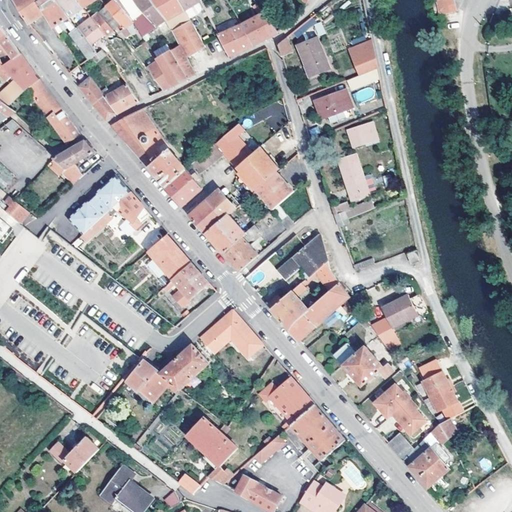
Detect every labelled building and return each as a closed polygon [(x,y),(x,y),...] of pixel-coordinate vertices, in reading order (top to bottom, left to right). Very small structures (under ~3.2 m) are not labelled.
[(14,0),(29,24),(46,13),(38,0),(14,0)] [(78,28),(70,17),(59,1),(57,0),(38,0),(46,13),(56,28),(65,21),(91,58),(97,54),(90,45),(78,28)] [(70,17),(84,7),(78,0),(57,0),(59,1),(70,17)] [(86,10),(93,4),(90,0),(78,0),(84,7),(86,10)] [(127,27),(134,22),(117,0),(112,0),(107,4),(108,6),(125,29),(127,27)] [(135,0),(117,0),(134,22),(144,38),(158,27),(139,5),(135,0)] [(158,27),(166,20),(155,0),(135,0),(139,5),(158,27)] [(206,48),(191,19),(181,0),(155,0),(166,20),(172,31),(183,51),(187,58),(206,48)] [(181,0),(191,19),(207,10),(202,0),(181,0)] [(302,10),(306,4),(301,0),(299,0),(296,5),(302,10)] [(438,0),(443,15),(457,11),(454,0),(438,0)] [(100,12),(93,4),(86,10),(92,18),(100,12)] [(121,32),(125,29),(108,6),(100,12),(113,29),(117,26),(121,32)] [(119,36),(113,29),(100,12),(92,18),(105,34),(109,40),(113,39),(119,36)] [(273,35),(278,32),(265,12),(242,24),(254,44),(273,35)] [(95,41),(105,34),(92,18),(78,28),(90,45),(95,41)] [(292,32),(296,38),(304,33),(303,32),(312,27),(309,21),(292,32)] [(320,22),(314,25),(319,36),(325,33),(320,22)] [(0,40),(13,58),(21,53),(0,23),(0,40)] [(238,53),(254,44),(242,24),(220,35),(231,57),(238,53)] [(132,35),(127,27),(125,29),(121,32),(127,39),(132,35)] [(279,44),(283,55),(292,52),(287,38),(279,44)] [(318,38),(298,46),(311,77),(331,69),(318,38)] [(97,54),(102,51),(95,41),(90,45),(97,54)] [(157,56),(169,48),(166,43),(154,52),(157,56)] [(349,53),(358,76),(360,76),(379,68),(374,43),(349,53)] [(107,56),(102,51),(97,54),(91,58),(94,64),(107,56)] [(180,83),(189,79),(176,55),(173,51),(158,59),(160,61),(174,86),(180,83)] [(193,77),(196,75),(187,58),(183,51),(176,55),(189,79),(193,77)] [(26,89),(40,78),(30,64),(21,53),(13,58),(5,64),(12,73),(17,79),(26,89)] [(5,64),(0,57),(0,72),(1,74),(6,79),(12,73),(5,64)] [(169,88),(174,86),(160,61),(148,68),(164,90),(169,88)] [(360,76),(363,86),(381,79),(379,68),(360,76)] [(352,90),(363,86),(360,76),(358,76),(348,80),(352,90)] [(51,114),(61,107),(52,94),(40,78),(26,89),(47,117),(51,114)] [(0,93),(0,97),(9,105),(26,89),(17,79),(0,93)] [(94,103),(105,96),(91,79),(80,86),(94,103)] [(106,98),(118,114),(128,108),(140,101),(128,85),(106,98)] [(320,100),(326,118),(330,116),(333,123),(349,118),(341,93),(320,100)] [(113,116),(118,114),(106,98),(105,96),(94,103),(108,119),(113,116)] [(16,112),(9,105),(0,97),(0,108),(9,117),(16,112)] [(61,107),(51,114),(59,125),(69,117),(61,107)] [(0,108),(0,122),(9,117),(0,108)] [(166,186),(186,168),(170,149),(144,109),(126,118),(140,141),(156,161),(150,167),(158,176),(166,186)] [(59,125),(51,114),(47,117),(55,128),(59,125)] [(234,125),(235,126),(242,121),(239,114),(234,118),(232,121),(234,125)] [(69,117),(59,125),(55,128),(66,143),(82,135),(69,117)] [(130,144),(150,167),(156,161),(140,141),(126,118),(113,125),(130,144)] [(14,120),(7,125),(12,129),(14,129),(19,125),(14,120)] [(354,147),(372,141),(369,134),(376,131),(374,123),(349,131),(354,147)] [(369,134),(372,141),(379,138),(376,131),(369,134)] [(329,136),(328,133),(310,140),(313,148),(328,143),(325,137),(329,136)] [(198,157),(193,162),(201,172),(224,153),(224,152),(235,143),(227,134),(198,157)] [(76,184),(84,176),(76,165),(96,151),(91,145),(87,140),(57,158),(55,159),(68,170),(65,172),(66,173),(76,184)] [(239,166),(250,156),(240,144),(228,153),(234,161),(239,166)] [(263,147),(260,150),(277,171),(279,171),(281,169),(263,147)] [(256,189),(277,171),(260,150),(251,157),(250,156),(239,166),(242,170),(240,172),(253,188),(244,196),(246,198),(249,196),(256,189)] [(353,200),(362,197),(361,195),(369,192),(363,174),(357,155),(340,160),(353,200)] [(61,177),(66,173),(65,172),(68,170),(55,159),(48,166),(61,177)] [(183,205),(203,187),(186,168),(166,186),(174,195),(183,205)] [(295,191),(279,171),(277,171),(256,189),(272,209),(273,208),(278,204),(280,203),(295,191)] [(361,195),(362,197),(375,193),(368,173),(363,174),(369,192),(361,195)] [(83,233),(105,215),(110,210),(132,192),(120,179),(116,174),(96,191),(98,194),(90,201),(89,199),(69,217),(83,233)] [(229,213),(246,198),(244,196),(237,188),(227,197),(215,206),(214,207),(223,218),(229,213)] [(209,198),(215,206),(227,197),(220,189),(209,198)] [(132,192),(110,210),(114,214),(120,208),(128,217),(126,219),(134,228),(141,222),(136,217),(145,207),(132,192)] [(21,221),(31,212),(11,196),(6,202),(11,206),(7,210),(21,221)] [(199,224),(207,233),(223,218),(214,207),(215,206),(209,198),(191,214),(199,224)] [(373,200),(363,204),(366,212),(375,208),(373,200)] [(338,222),(349,218),(366,212),(363,204),(350,209),(348,203),(333,208),(338,222)] [(278,204),(273,208),(282,219),(287,216),(278,204)] [(0,240),(3,243),(21,221),(7,210),(3,207),(0,210),(0,240)] [(215,243),(223,252),(246,232),(229,213),(223,218),(207,233),(215,243)] [(109,220),(105,215),(83,233),(78,237),(83,242),(109,220)] [(261,229),(255,223),(246,232),(223,252),(232,262),(240,271),(259,254),(248,241),(261,229)] [(150,251),(174,279),(193,263),(183,251),(170,235),(150,251)] [(303,272),(308,279),(316,272),(329,262),(322,235),(279,270),(287,279),(302,267),(304,270),(303,272)] [(422,261),(418,252),(409,255),(412,265),(422,261)] [(373,258),(354,265),(356,270),(375,264),(373,258)] [(330,291),(340,282),(331,271),(329,262),(316,272),(319,275),(330,291)] [(186,293),(178,299),(184,306),(211,282),(204,274),(193,263),(174,279),(165,288),(168,291),(177,283),(182,288),(186,293)] [(319,275),(316,272),(308,279),(304,282),(306,285),(319,275)] [(298,319),(309,309),(299,296),(308,289),(306,285),(304,282),(282,299),(272,308),(281,318),(290,329),(298,319)] [(343,287),(340,282),(330,291),(309,309),(298,319),(290,329),(295,335),(300,341),(349,296),(343,287)] [(174,295),(178,299),(186,293),(182,288),(174,295)] [(268,303),(272,308),(282,299),(278,294),(268,303)] [(425,304),(420,294),(410,299),(408,295),(383,308),(388,318),(394,329),(419,316),(420,318),(430,313),(425,304)] [(369,304),(361,310),(365,316),(366,318),(374,311),(369,304)] [(201,337),(214,353),(235,335),(244,344),(242,346),(250,355),(263,343),(255,334),(233,309),(201,337)] [(360,320),(365,316),(361,310),(355,314),(360,320)] [(366,328),(371,324),(366,318),(365,316),(360,320),(366,328)] [(386,320),(391,330),(394,329),(388,318),(386,320)] [(379,336),(389,350),(399,345),(391,330),(386,320),(373,327),(375,330),(379,336)] [(374,339),(379,336),(375,330),(370,334),(374,339)] [(357,353),(349,343),(336,355),(362,386),(381,371),(387,377),(395,370),(388,361),(384,365),(367,345),(357,353)] [(209,361),(194,344),(187,350),(183,353),(162,372),(170,381),(178,389),(207,363),(209,361)] [(153,402),(170,381),(162,372),(158,369),(143,359),(125,383),(137,393),(139,391),(142,393),(143,392),(144,393),(144,394),(153,402)] [(423,381),(431,396),(450,386),(446,380),(436,360),(420,368),(425,380),(423,381)] [(398,364),(403,371),(408,368),(403,361),(398,364)] [(272,395),(295,421),(316,403),(297,382),(292,377),(280,388),(275,382),(263,392),(268,398),(272,395)] [(388,419),(393,414),(411,399),(412,398),(406,391),(405,393),(397,384),(375,403),(380,408),(381,407),(384,411),(383,412),(388,419)] [(455,416),(462,412),(457,401),(458,401),(454,393),(450,386),(431,396),(439,411),(444,408),(450,419),(450,418),(455,416)] [(411,399),(393,414),(399,422),(401,419),(406,425),(405,426),(413,434),(428,422),(417,409),(419,408),(411,399)] [(329,419),(316,403),(295,421),(292,423),(323,460),(347,439),(329,419)] [(217,469),(221,465),(237,445),(218,429),(203,417),(186,436),(206,453),(203,457),(217,469)] [(435,430),(439,437),(441,441),(457,430),(450,418),(440,424),(435,430)] [(133,447),(138,441),(121,428),(116,434),(133,447)] [(409,467),(435,440),(439,437),(435,430),(415,450),(404,461),(409,467)] [(393,449),(406,438),(401,433),(389,443),(393,449)] [(267,445),(274,453),(287,443),(280,434),(267,445)] [(69,464),(77,472),(100,448),(87,437),(71,454),(59,442),(51,450),(67,466),(69,464)] [(393,449),(398,454),(411,444),(406,438),(393,449)] [(420,480),(428,489),(451,469),(442,458),(448,453),(435,440),(409,467),(420,480)] [(403,460),(415,450),(411,444),(398,454),(403,460)] [(262,463),(274,453),(267,445),(256,455),(262,463)] [(310,463),(316,458),(308,449),(303,454),(310,463)] [(351,460),(339,469),(355,492),(367,483),(351,460)] [(126,498),(123,502),(136,511),(144,511),(155,498),(137,484),(135,486),(130,482),(136,474),(125,465),(103,494),(115,503),(118,498),(121,494),(126,498)] [(211,477),(223,484),(235,473),(229,466),(225,469),(221,465),(217,469),(211,477)] [(186,474),(179,483),(195,494),(202,487),(186,474)] [(255,501),(274,511),(283,496),(258,482),(258,481),(246,475),(236,491),(255,501)] [(327,511),(329,511),(338,509),(342,503),(340,502),(346,493),(327,481),(325,484),(316,478),(300,502),(312,509),(314,506),(319,509),(324,511),(327,511)] [(398,498),(389,488),(375,500),(385,510),(398,498)] [(173,492),(163,499),(170,508),(180,501),(173,492)]
